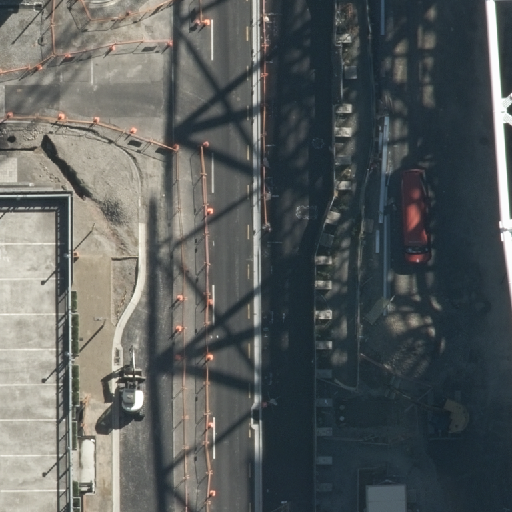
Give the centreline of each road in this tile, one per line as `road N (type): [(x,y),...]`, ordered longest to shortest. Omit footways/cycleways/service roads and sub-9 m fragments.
road 1 (secondary): [(204,511),(198,77)]
road 2 (residential): [(0,50),(77,50),(198,77)]
road 3 (residential): [(198,77),(77,101),(0,102)]
